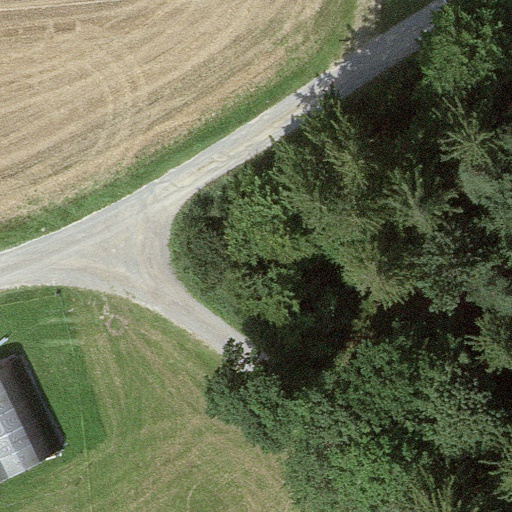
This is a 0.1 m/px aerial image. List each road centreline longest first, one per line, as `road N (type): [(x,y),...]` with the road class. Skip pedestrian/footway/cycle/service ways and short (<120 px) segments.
road 1 (track): [(0,274),(97,247),(469,0)]
road 2 (track): [(97,247),(243,354),(404,511)]
